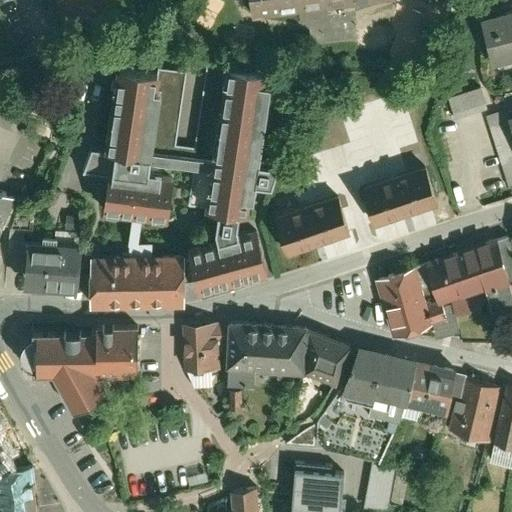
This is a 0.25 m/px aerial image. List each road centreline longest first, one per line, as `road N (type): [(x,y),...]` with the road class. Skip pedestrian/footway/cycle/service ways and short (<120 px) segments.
road 1 (residential): [(0,309),(197,304),(268,288)]
road 2 (residential): [(268,288),(511,210)]
road 3 (residential): [(268,288),(354,323),(511,357)]
road 4 (tertiary): [(103,511),(0,354)]
